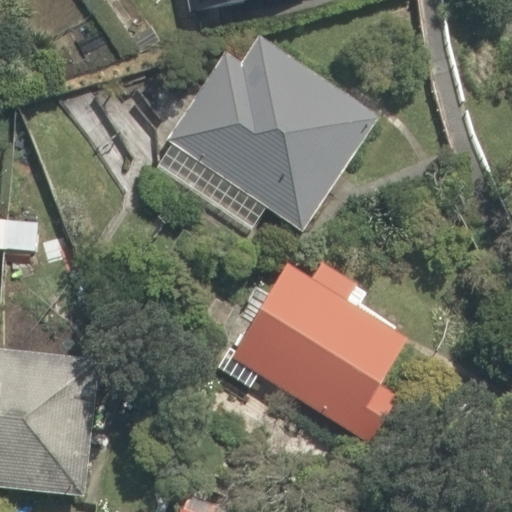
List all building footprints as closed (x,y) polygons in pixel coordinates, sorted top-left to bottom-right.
[(308,0),(183,0),(189,24),(308,0)] [(271,206),(308,228),(377,116),(230,25),(146,160),(257,229),(271,206)] [(429,334),(283,241),(215,348),(361,441),(429,334)] [(94,349),(0,341),(0,511),(1,511),(4,481),(82,487),(94,349)] [(230,511),(235,501),(190,484),(179,511),(230,511)] [(376,511),(335,490),(323,511),(376,511)]
